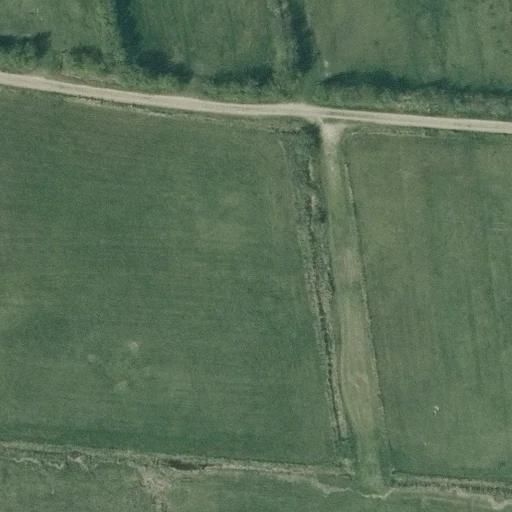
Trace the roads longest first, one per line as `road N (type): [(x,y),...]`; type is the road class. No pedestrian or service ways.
road 1 (track): [(0,71),(235,105),(511,126)]
road 2 (track): [(314,110),(372,489)]
